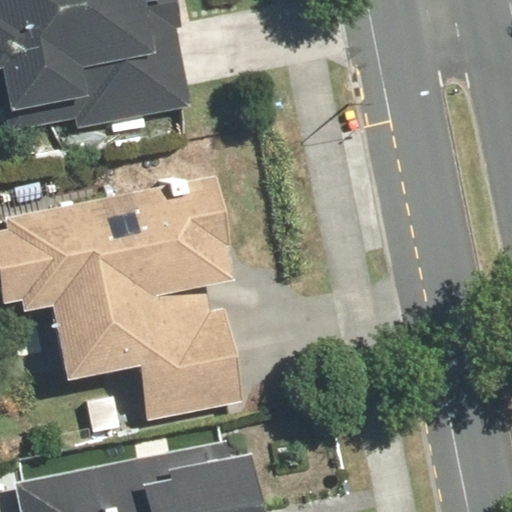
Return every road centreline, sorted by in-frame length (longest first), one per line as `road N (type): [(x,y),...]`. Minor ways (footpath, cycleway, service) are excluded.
road 1 (tertiary): [(475,511),(367,0)]
road 2 (tertiary): [(481,0),(511,155)]
